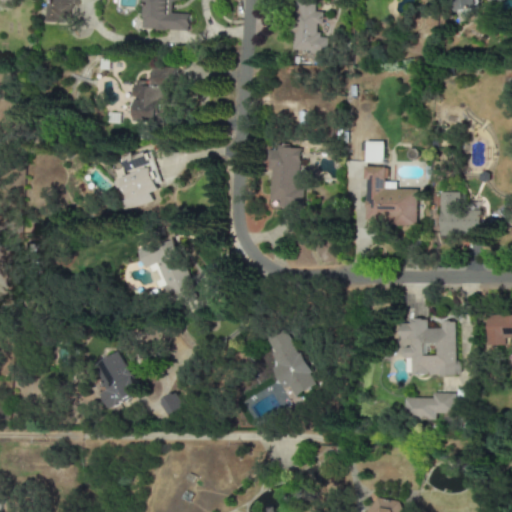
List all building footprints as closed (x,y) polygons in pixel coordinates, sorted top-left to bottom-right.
[(73,0),(47,0),(46,22),(72,23),(73,0)] [(189,30),(189,14),(171,13),(172,1),(175,1),(175,0),(143,0),(143,29),(189,30)] [(295,0),(291,50),(327,53),(328,38),(317,37),(318,23),(323,24),(324,12),(314,11),(315,0),(295,0)] [(476,0),(455,0),(457,12),(478,9),(476,0)] [(171,68),(153,66),(152,81),(136,80),(133,120),(167,123),(171,68)] [(384,142),(366,141),(366,162),(384,163),(384,142)] [(300,147),(276,146),(275,150),(267,149),(266,169),(271,170),(269,200),(279,201),(278,206),(303,208),(304,187),(298,186),(300,147)] [(124,210),(153,202),(150,193),(158,191),(152,170),(155,170),(149,152),(134,156),(133,153),(123,155),(129,176),(115,180),(124,210)] [(417,189),(396,189),(396,182),(385,182),(385,166),(366,166),(366,224),(417,224),(417,189)] [(440,236),(479,236),(480,210),(460,210),(460,192),(440,192),(440,236)] [(139,247),(154,290),(163,287),(168,302),(193,293),(173,236),(139,247)] [(488,345),(506,345),(506,338),(511,338),(511,315),(488,315),(488,345)] [(412,376),(457,375),(456,322),(441,322),(441,328),(428,328),(428,321),(401,321),(401,340),(411,340),(411,348),(402,348),(403,358),(412,358),(412,376)] [(281,389),(287,386),(292,396),(314,385),(284,328),(263,339),(277,365),(270,368),(281,389)] [(103,394),(111,409),(142,391),(120,351),(95,366),(109,390),(103,394)] [(176,392),(160,401),(170,418),(186,409),(176,392)] [(406,398),(405,420),(436,420),(436,413),(455,413),(456,393),(433,393),(433,398),(406,398)] [(402,511),(403,501),(371,499),(370,511),(402,511)]
